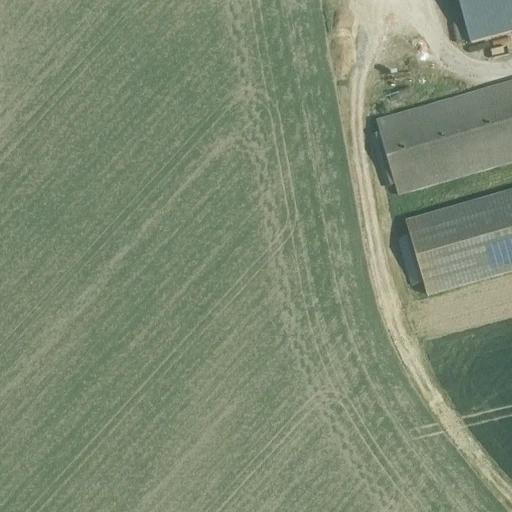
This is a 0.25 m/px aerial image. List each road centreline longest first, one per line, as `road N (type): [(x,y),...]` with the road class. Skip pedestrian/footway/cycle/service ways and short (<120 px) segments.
road 1 (track): [(511,492),(423,388),(379,262),(355,133),(367,0)]
road 2 (track): [(358,94),(511,56)]
